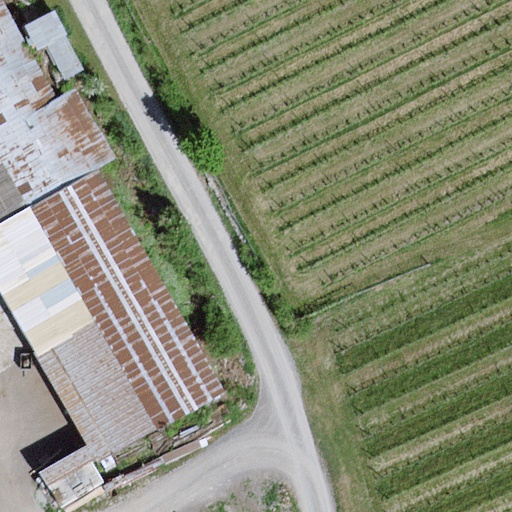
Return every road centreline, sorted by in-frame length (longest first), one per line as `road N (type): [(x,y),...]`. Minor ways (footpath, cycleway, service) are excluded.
road 1 (track): [(316,511),(272,362),(88,0)]
road 2 (track): [(142,511),(290,421)]
